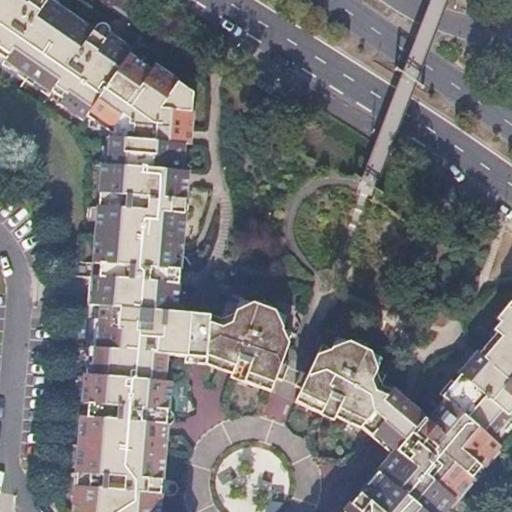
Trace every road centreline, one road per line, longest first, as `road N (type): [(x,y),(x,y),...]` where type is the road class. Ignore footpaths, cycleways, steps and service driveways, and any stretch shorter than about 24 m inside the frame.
road 1 (secondary): [(212,0),(511,186)]
road 2 (residential): [(2,491),(20,290),(0,240)]
road 3 (secondary): [(511,125),(331,0)]
road 4 (residential): [(395,0),(456,37),(481,43),(506,28)]
